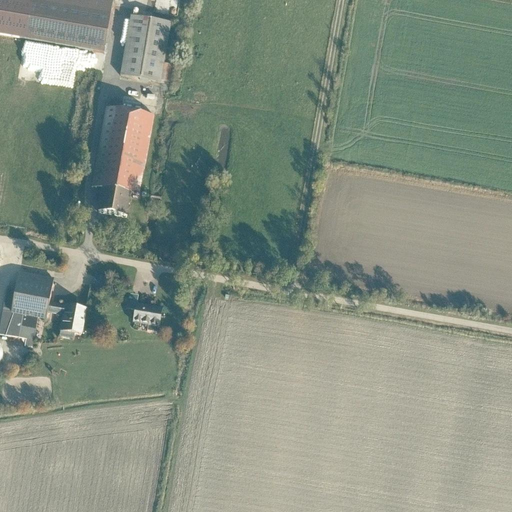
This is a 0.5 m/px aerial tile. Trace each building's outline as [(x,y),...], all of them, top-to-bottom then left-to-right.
[(106,53),(115,2),(100,0),(34,0),(28,40),(106,53)] [(179,14),(181,0),(168,0),(168,2),(158,0),(156,10),(179,14)] [(174,25),(133,18),(123,77),(163,84),(174,25)] [(142,198),(156,117),(105,109),(91,190),(105,192),(136,198),(142,198)] [(105,192),(101,215),(131,221),(136,198),(105,192)] [(56,280),(20,275),(15,299),(12,316),(38,320),(50,321),(51,315),(53,303),(56,280)] [(15,299),(4,297),(0,320),(0,336),(35,342),(38,320),(12,316),(15,299)] [(85,337),(89,308),(53,303),(51,315),(63,317),(61,334),(85,337)] [(163,327),(165,308),(138,305),(136,323),(163,327)]
